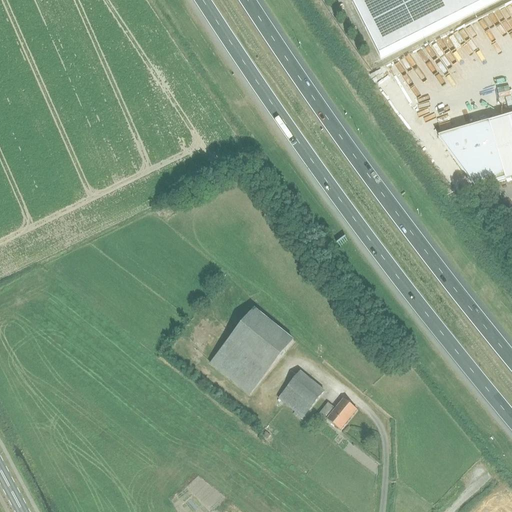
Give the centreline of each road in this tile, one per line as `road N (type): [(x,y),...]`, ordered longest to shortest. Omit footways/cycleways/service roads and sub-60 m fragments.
road 1 (motorway): [(203,0),(339,200),(511,419)]
road 2 (motorway): [(511,359),(384,196),(247,0)]
